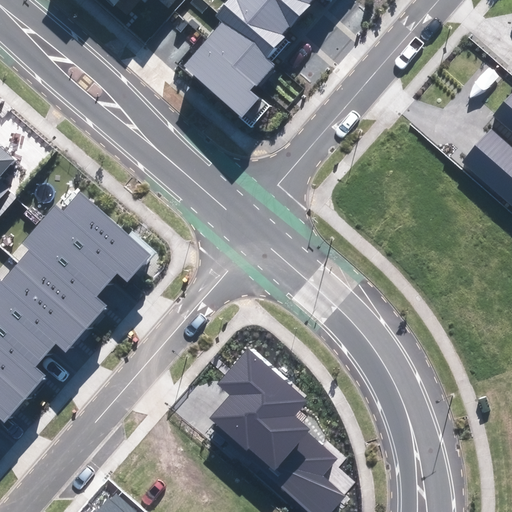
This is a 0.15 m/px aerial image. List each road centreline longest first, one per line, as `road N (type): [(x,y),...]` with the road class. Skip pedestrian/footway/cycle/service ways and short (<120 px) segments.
road 1 (residential): [(248,230),(227,271),(14,511)]
road 2 (residential): [(422,511),(412,416),(387,355),(248,230)]
road 3 (residential): [(248,230),(0,3)]
road 4 (residential): [(248,230),(279,183),(439,0)]
